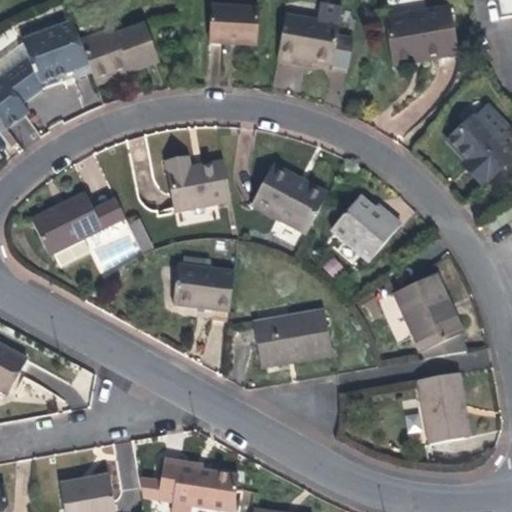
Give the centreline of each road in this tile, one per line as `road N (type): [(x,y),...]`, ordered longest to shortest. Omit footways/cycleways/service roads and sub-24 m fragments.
road 1 (residential): [(511,333),(472,241),(418,181),(367,139),(283,108),(191,103),(113,121),(50,155),(0,199)]
road 2 (residential): [(511,494),(460,502),(393,494),(176,386)]
road 3 (residential): [(176,386),(0,285)]
road 4 (residential): [(0,444),(130,420),(176,386)]
